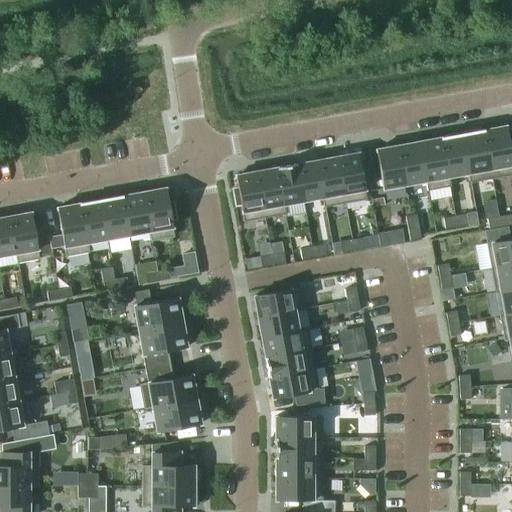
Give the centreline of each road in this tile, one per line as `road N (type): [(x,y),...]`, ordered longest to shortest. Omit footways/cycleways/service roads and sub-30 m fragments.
road 1 (residential): [(199,156),(245,416),(245,511)]
road 2 (residential): [(511,94),(199,156)]
road 3 (residential): [(287,0),(174,27),(199,156)]
road 4 (residential): [(199,156),(0,194)]
